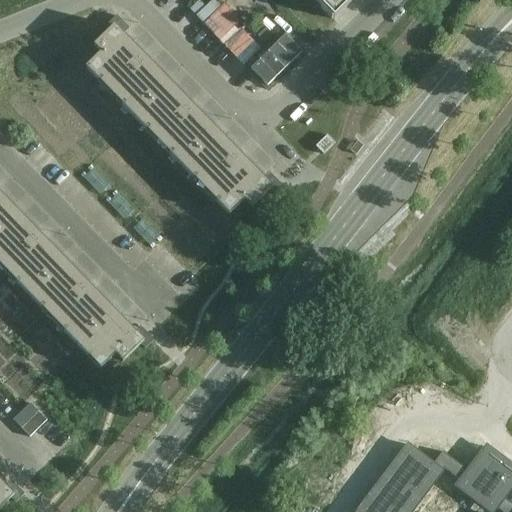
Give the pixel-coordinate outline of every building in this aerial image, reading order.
[(313,0),(333,20),(353,0),(313,0)] [(85,69),(228,215),(238,206),(244,200),(251,208),(264,194),(269,199),(279,189),(267,176),(260,183),(118,38),(125,31),(113,18),(107,24),(102,30),(107,34),(93,47),(100,54),(85,69)] [(322,154),(334,143),(326,135),(315,146),(322,154)] [(0,266),(100,369),(108,361),(115,354),(122,362),(135,348),(140,353),(150,343),(138,330),(131,337),(0,202),(0,266)] [(511,466),(485,447),(467,471),(442,452),(432,463),(406,444),(357,510),(356,509),(354,511),(511,511),(511,504),(503,498),(511,485),(511,466)] [(0,507),(5,502),(10,507),(21,497),(9,484),(1,491),(0,490),(0,507)]
